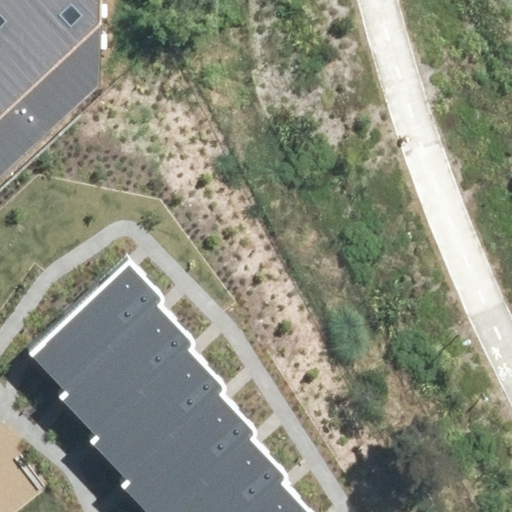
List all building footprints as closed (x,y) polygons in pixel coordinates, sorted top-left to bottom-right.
[(0,0),(0,165),(102,70),(101,0),(0,0)] [(162,295),(128,259),(29,349),(66,388),(157,301),(162,295)] [(193,340),(157,301),(66,388),(60,393),(96,432),(185,347),(193,340)] [(221,385),(185,347),(96,432),(89,438),(125,476),(216,390),(221,385)] [(251,429),(216,390),(125,476),(118,483),(146,511),(165,511),(245,434),(251,429)] [(283,474),(245,434),(165,511),(242,511),(275,481),(283,474)] [(304,511),(275,481),(242,511),(304,511)]
